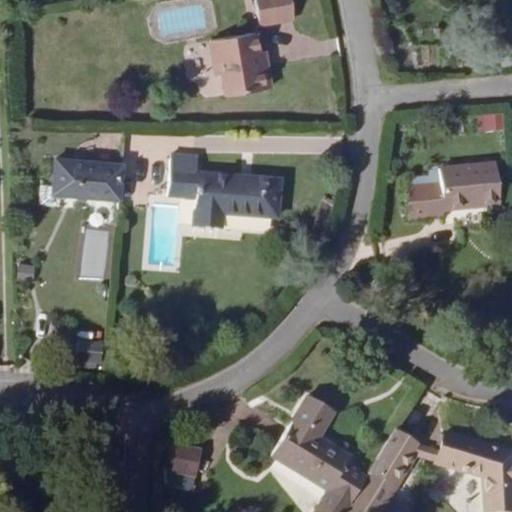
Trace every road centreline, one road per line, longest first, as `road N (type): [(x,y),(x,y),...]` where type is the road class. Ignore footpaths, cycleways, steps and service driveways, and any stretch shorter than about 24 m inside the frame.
road 1 (residential): [(322,300),(226,387),(132,424)]
road 2 (residential): [(511,385),(440,378),(322,300)]
road 3 (residential): [(372,99),(364,202),(322,300)]
road 4 (residential): [(372,99),(511,87)]
road 5 (residential): [(132,424),(95,404),(0,389)]
